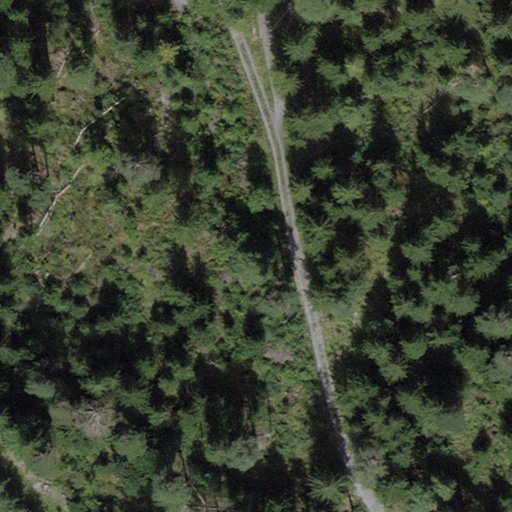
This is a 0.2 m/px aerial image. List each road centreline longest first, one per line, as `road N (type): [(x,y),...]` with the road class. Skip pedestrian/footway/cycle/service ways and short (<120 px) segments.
road 1 (track): [(275,140),(323,381),(353,477),(374,511)]
road 2 (track): [(275,140),(223,0)]
